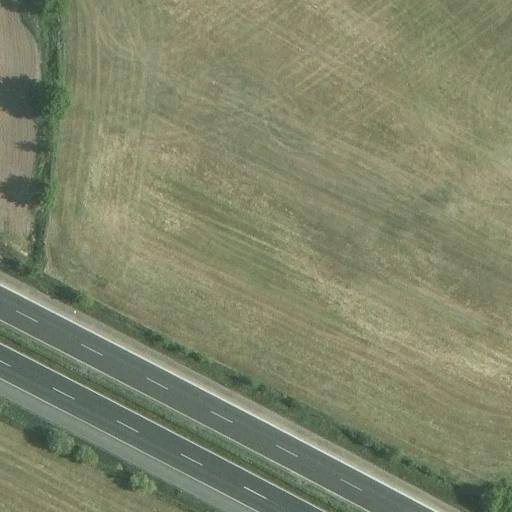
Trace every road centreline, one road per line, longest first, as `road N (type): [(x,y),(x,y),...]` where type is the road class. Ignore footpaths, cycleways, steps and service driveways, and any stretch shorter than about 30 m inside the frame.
road 1 (motorway): [(401,511),(0,303)]
road 2 (motorway): [(0,373),(265,511)]
